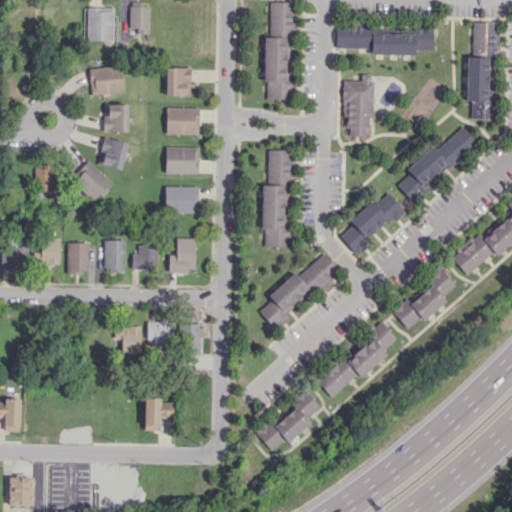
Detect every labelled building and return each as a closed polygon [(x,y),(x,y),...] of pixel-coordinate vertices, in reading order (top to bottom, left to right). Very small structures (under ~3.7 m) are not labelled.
[(290,1),(268,1),(269,36),(263,36),(264,98),(293,98),(293,80),(291,80),(290,1)] [(148,5),(129,5),(128,27),(136,27),(136,33),(147,33),(148,5)] [(86,39),(112,40),(112,7),(86,7),(86,39)] [(492,118),(492,100),(486,100),(486,55),(496,55),(497,32),(493,32),(494,21),(471,21),(471,56),(465,56),(465,100),(469,101),(469,118),(492,118)] [(334,48),(369,48),(369,54),(414,54),(414,50),(430,50),(431,29),(369,28),(369,26),(335,26),(334,48)] [(121,66),(88,67),(89,93),(122,91),(121,66)] [(190,67),(165,67),(164,94),(189,95),(190,67)] [(366,135),(366,116),(371,116),(371,73),(359,73),(359,80),(343,80),(343,135),(366,135)] [(127,104),(103,103),(103,130),(127,131),(127,104)] [(198,133),(198,107),(166,107),(165,133),(198,133)] [(435,149),(431,145),(404,169),(407,173),(395,184),(411,201),(476,142),(461,125),(435,149)] [(120,169),(127,142),(103,136),(96,163),(120,169)] [(165,172),(197,173),(198,147),(165,146),(165,172)] [(260,246),(289,246),(289,228),(285,228),(285,185),(292,185),(292,149),(266,149),(266,184),(261,184),(260,246)] [(94,201),(111,183),(85,158),(68,176),(94,201)] [(34,190),(51,190),(51,164),(34,163),(34,190)] [(197,186),(164,185),(164,211),(196,212),(197,186)] [(339,234),(352,251),(402,209),(387,192),(373,203),(371,200),(347,220),(350,224),(339,234)] [(465,274),(492,252),(495,255),(511,240),(511,199),(508,203),(511,207),(451,258),(465,274)] [(194,237),(175,237),(175,253),(167,253),(167,271),(194,271),(194,237)] [(0,268),(25,268),(26,238),(9,238),(9,246),(0,246),(0,268)] [(59,238),(40,238),(39,252),(33,252),(33,263),(58,264),(59,238)] [(124,239),(103,239),(102,269),(123,269),(124,239)] [(66,272),(86,272),(87,242),(66,241),(66,272)] [(130,268),(156,268),(156,244),(137,244),(137,253),(131,253),(130,268)] [(257,310),(272,327),(338,270),(323,252),(296,275),(293,271),(266,295),(270,299),(257,310)] [(391,311),(407,328),(419,316),(423,320),(445,299),(442,296),(455,284),(439,267),(391,311)] [(171,320),(146,320),(145,341),(171,341),(171,320)] [(387,353),(383,349),(396,338),(381,321),(366,333),(369,335),(316,381),(330,397),(356,374),(359,377),(387,353)] [(198,322),(178,323),(179,354),(199,354),(198,322)] [(139,353),(139,325),(113,325),(113,338),(121,338),(120,352),(139,353)] [(319,407),(305,391),(266,424),(263,420),(252,429),(270,450),(284,438),(287,441),(310,422),(306,418),(319,407)] [(171,401),(159,401),(159,397),(143,397),(142,429),(158,430),(158,417),(171,417),(171,401)] [(0,416),(3,417),(2,430),(18,430),(19,400),(0,399),(0,416)]
